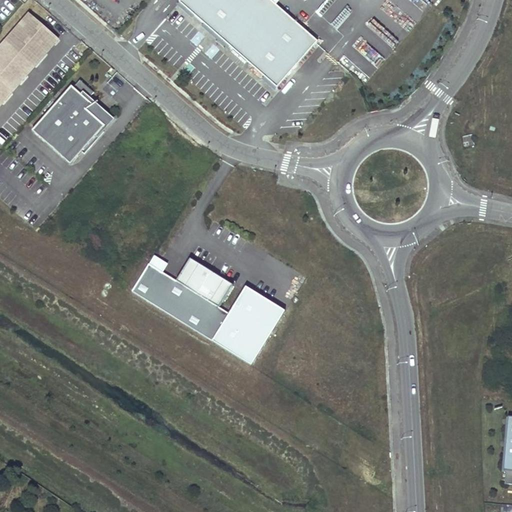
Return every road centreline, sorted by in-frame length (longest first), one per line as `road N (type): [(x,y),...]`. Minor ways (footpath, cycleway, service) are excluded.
road 1 (unclassified): [(292,163),(222,143),(56,0)]
road 2 (tertiary): [(416,511),(400,301)]
